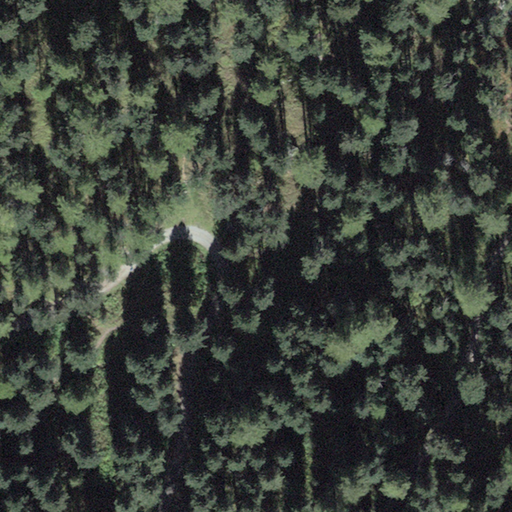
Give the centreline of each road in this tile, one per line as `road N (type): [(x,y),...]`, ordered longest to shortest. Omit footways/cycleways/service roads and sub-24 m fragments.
road 1 (track): [(158,511),(181,452),(197,336),(226,280),(221,250),(191,231),(171,233),(103,291),(0,325)]
road 2 (track): [(511,228),(488,276),(476,349),(447,437),(387,511)]
